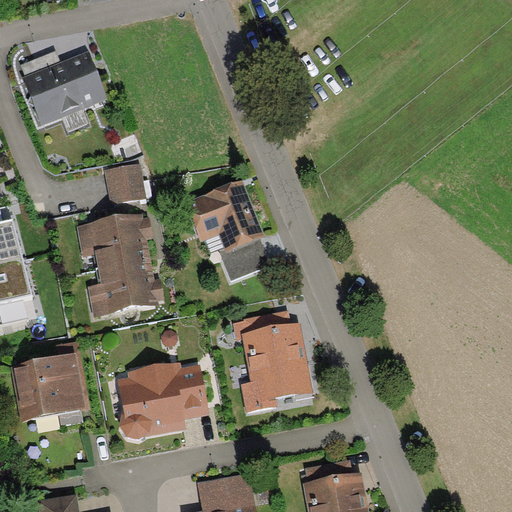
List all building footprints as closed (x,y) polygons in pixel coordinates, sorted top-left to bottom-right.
[(25,78),(61,63),(57,52),(21,66),(25,78)] [(25,78),(23,79),(42,126),(108,100),(89,52),(61,63),(25,78)] [(141,165),(105,171),(111,205),(146,199),(141,165)] [(185,204),(201,243),(219,235),(225,250),(227,254),(262,240),(266,239),(243,181),(185,204)] [(0,264),(22,259),(9,206),(0,207),(0,264)] [(96,257),(99,270),(151,261),(148,240),(154,239),(150,218),(144,219),(143,215),(77,227),(83,259),(96,257)] [(272,265),(262,240),(227,254),(225,250),(220,252),(232,281),(272,265)] [(22,259),(0,264),(0,323),(36,315),(22,259)] [(151,261),(99,270),(102,285),(88,287),(94,319),(160,307),(158,301),(165,300),(161,280),(154,281),(151,261)] [(243,335),(292,327),(289,312),(244,320),(245,323),(234,325),(237,341),(244,340),(243,335)] [(292,327),(243,335),(244,340),(252,384),(241,386),(246,413),(278,408),(276,400),(314,393),(301,325),(292,327)] [(57,346),(60,358),(77,355),(78,363),(87,361),(83,341),(57,346)] [(60,358),(11,367),(21,422),(87,410),(78,363),(77,355),(60,358)] [(129,379),(118,381),(124,414),(119,428),(126,439),(138,443),(145,438),(186,430),(185,420),(210,416),(200,365),(182,368),(181,364),(128,373),(129,379)] [(306,469),(309,484),(354,476),(351,461),(306,469)] [(202,511),(234,511),(256,508),(250,473),(198,484),(202,511)] [(309,484),(303,485),(308,511),(369,511),(363,474),(354,476),(309,484)] [(39,511),(79,511),(77,496),(38,503),(39,511)]
